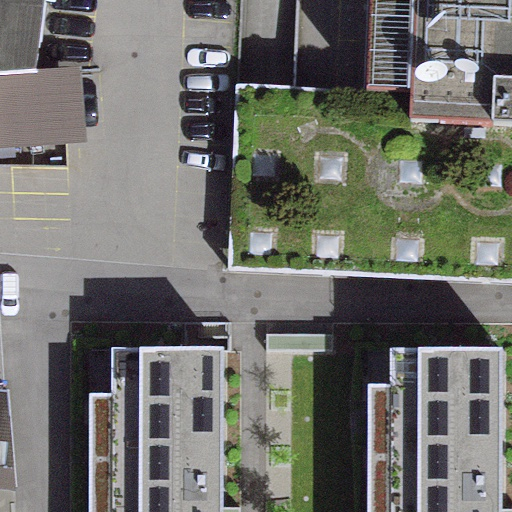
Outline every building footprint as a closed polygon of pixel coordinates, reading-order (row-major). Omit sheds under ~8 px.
[(81,66),(37,69),(44,0),(0,0),(0,147),(89,142),(81,66)] [(511,0),(372,0),(370,101),(316,99),(245,98),(233,277),(511,287),(511,0)] [(220,511),(222,344),(90,344),(86,511),(220,511)] [(506,511),(506,346),(371,346),(367,511),(506,511)] [(10,392),(0,390),(0,486),(15,488),(10,392)]
